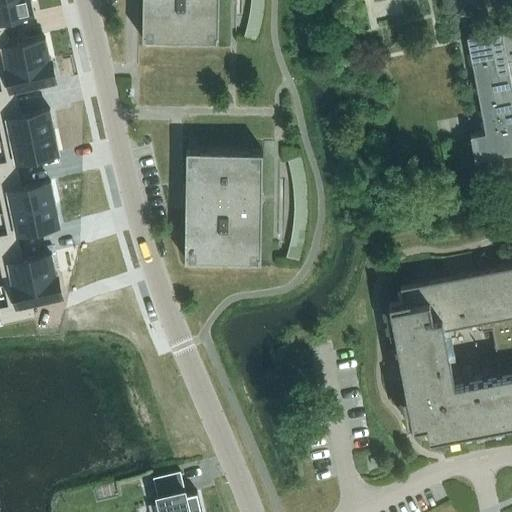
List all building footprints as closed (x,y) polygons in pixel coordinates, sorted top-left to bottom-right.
[(0,0),(0,32),(6,31),(3,18),(33,12),(30,0),(0,0)] [(218,0),(142,0),(142,37),(218,38),(218,0)] [(251,0),(251,4),(250,11),(249,18),(247,25),(244,36),(256,40),(258,33),(260,26),(262,18),(263,11),(264,4),(264,0),(251,0)] [(492,28),(468,33),(484,113),(486,127),(472,130),(477,154),(511,147),(511,26),(492,31),(492,28)] [(6,31),(0,32),(0,68),(51,58),(50,57),(49,57),(45,36),(8,43),(6,31)] [(0,77),(2,89),(0,89),(0,104),(18,101),(15,88),(55,80),(51,58),(0,68),(0,77)] [(18,101),(0,104),(0,126),(3,140),(54,129),(49,107),(21,113),(18,101)] [(7,161),(0,162),(0,176),(19,173),(16,160),(59,151),(54,129),(3,140),(7,161)] [(262,149),(186,148),(184,259),(261,260),(262,149)] [(486,153),(472,155),(474,166),(488,163),(486,153)] [(303,165),(300,156),(288,160),(290,167),(292,174),(293,181),(294,188),(294,195),(295,202),(295,210),(294,217),(294,224),(293,231),(291,238),(290,245),(286,257),(299,260),(301,253),(303,246),(304,239),(306,231),(307,224),(307,216),(308,209),(307,202),(307,194),(307,187),(306,179),(304,172),(303,165)] [(19,173),(0,176),(0,193),(4,212),(55,202),(50,180),(21,185),(19,173)] [(8,233),(0,234),(0,249),(20,245),(17,232),(59,224),(55,202),(4,212),(8,233)] [(20,245),(0,249),(0,263),(0,264),(5,284),(57,274),(57,272),(56,273),(51,252),(22,258),(20,245)] [(511,262),(400,283),(402,297),(388,300),(412,424),(426,422),(429,434),(429,436),(511,420),(511,262)] [(9,305),(0,306),(0,312),(2,321),(34,314),(32,302),(62,296),(57,274),(5,284),(9,305)] [(156,511),(201,511),(197,490),(186,493),(180,470),(153,476),(158,499),(154,500),(156,511)]
